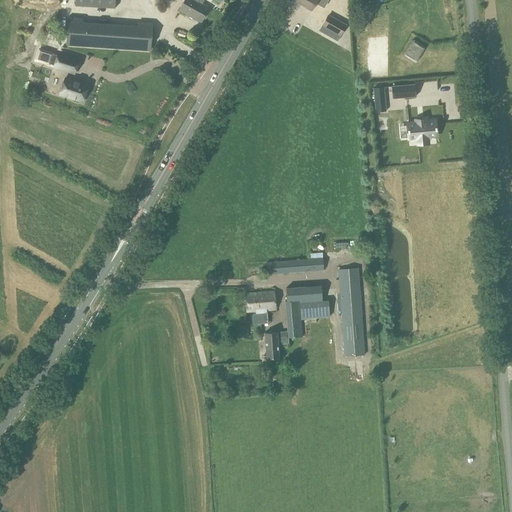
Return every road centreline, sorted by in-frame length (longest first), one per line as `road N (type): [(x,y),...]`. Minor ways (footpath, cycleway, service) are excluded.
road 1 (secondary): [(0,429),(89,297),(262,0)]
road 2 (unclassified): [(511,493),(468,0)]
